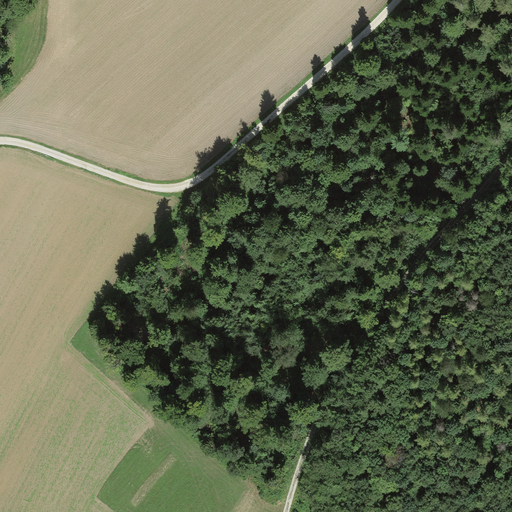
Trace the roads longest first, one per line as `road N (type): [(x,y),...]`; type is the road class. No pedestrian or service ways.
road 1 (track): [(0,141),(139,186),(191,184),(399,0)]
road 2 (track): [(284,511),(336,370),(511,153)]
